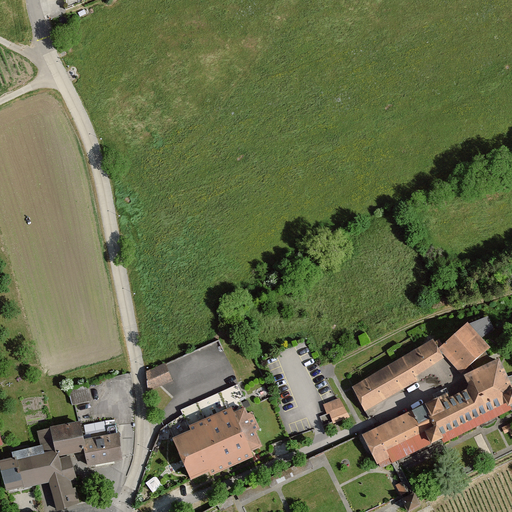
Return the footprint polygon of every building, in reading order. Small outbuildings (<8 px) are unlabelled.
[(64,0),(65,10),(83,3),(82,0),(64,0)] [(487,348),(468,325),(436,348),(455,376),(469,366),(483,353),(487,348)] [(348,388),(361,409),(417,383),(413,377),(440,359),(434,349),(428,341),(348,388)] [(485,357),(483,353),(469,366),(471,368),(472,369),(487,361),(485,357)] [(393,499),(399,511),(403,511),(413,508),(411,504),(392,460),(432,440),(435,445),(503,411),(501,407),(511,402),(505,383),(502,377),(492,359),(487,361),(472,369),(457,378),(460,390),(450,396),(426,399),(356,435),(370,466),(387,463),(400,496),(393,499)] [(167,376),(163,367),(155,370),(159,379),(167,376)] [(511,374),(502,377),(505,383),(511,380),(511,374)] [(92,401),(87,385),(68,389),(72,406),(92,401)] [(250,452),(260,447),(253,431),(257,429),(253,421),(248,423),(241,405),(245,404),(238,388),(227,393),(228,408),(185,427),(186,432),(167,441),(185,481),(204,473),(206,478),(249,459),(250,452)] [(323,403),(331,418),(348,410),(340,395),(323,403)] [(79,422),(52,428),(58,460),(62,459),(61,455),(85,450),(83,441),(79,422)] [(108,436),(83,441),(85,450),(89,468),(124,461),(116,426),(106,428),(108,436)] [(0,460),(0,467),(5,492),(38,485),(51,482),(57,511),(81,506),(77,488),(73,489),(72,482),(76,481),(71,457),(62,459),(58,460),(52,428),(38,431),(41,446),(12,452),(13,458),(0,460)] [(274,488),(313,469),(309,462),(271,481),(274,488)]
